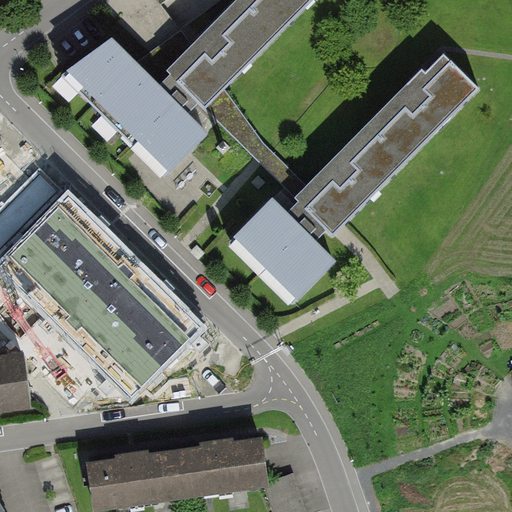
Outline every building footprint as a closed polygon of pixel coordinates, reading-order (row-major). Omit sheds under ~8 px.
[(246,0),(164,81),(121,39),(72,74),(169,174),(215,133),(195,112),(308,0),(246,0)] [(447,58),(303,208),(283,188),(235,238),(304,303),(352,253),(333,236),(477,86),(447,58)] [(246,147),(262,136),(243,108),(227,119),(246,147)] [(2,157),(0,154),(0,228),(8,236),(45,197),(2,157)] [(151,289),(81,218),(45,254),(117,324),(151,289)] [(213,351),(151,289),(117,324),(178,385),(213,351)] [(24,356),(0,359),(0,410),(30,407),(24,356)] [(279,438),(203,448),(209,495),(286,484),(279,438)] [(209,495),(203,448),(112,460),(118,507),(209,495)]
